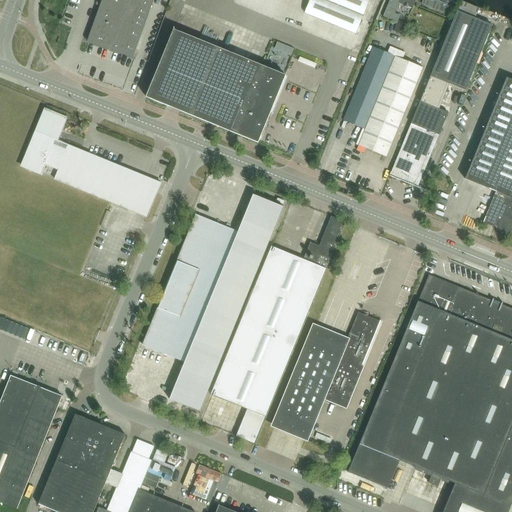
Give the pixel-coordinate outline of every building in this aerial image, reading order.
[(152,0),(102,0),(87,42),(132,58),(152,0)] [(308,0),(304,13),(354,34),(367,0),(308,0)] [(413,9),(416,0),(390,0),(384,17),(398,23),(401,16),(396,14),(400,3),(406,5),(405,6),(413,9)] [(492,25),(458,11),(389,176),(418,188),(448,114),(439,110),(449,85),(465,91),(492,25)] [(258,144),(285,77),(174,31),(147,98),(258,144)] [(373,47),(343,120),(365,129),(362,136),(359,135),(356,144),(386,157),(423,68),(373,47)] [(509,198),(510,198),(511,194),(511,80),(507,78),(465,180),(498,193),(496,197),(494,196),(483,223),(497,229),(509,198)] [(22,167),(30,169),(43,175),(46,165),(45,165),(55,140),(57,141),(66,119),(45,110),(22,167)] [(45,165),(46,165),(58,170),(54,179),(148,218),(161,183),(57,141),(55,140),(45,165)] [(238,232),(196,215),(143,345),(185,362),(170,399),(200,412),(200,411),(283,207),(253,195),(238,232)] [(509,198),(497,229),(511,235),(511,232),(511,198),(510,198),(509,198)] [(300,333),(345,223),(331,217),(330,217),(319,246),(310,242),(303,260),(271,247),(245,311),(300,333)] [(508,511),(511,506),(511,308),(429,275),(348,472),(388,489),(399,460),(433,474),(430,483),(440,487),(443,479),(455,484),(443,511),(508,511)] [(236,437),(254,444),(300,333),(245,311),(211,395),(247,410),(236,437)] [(346,407),(381,321),(380,321),(379,324),(360,316),(356,332),(353,331),(349,342),(347,341),(314,327),(274,425),(307,438),(323,398),(346,407)] [(0,402),(0,501),(17,509),(62,396),(11,376),(0,402)] [(57,511),(93,511),(125,435),(125,434),(76,414),(39,504),(57,511)] [(107,511),(109,511),(130,511),(140,490),(143,483),(147,472),(152,461),(149,460),(154,447),(137,440),(132,453),(131,453),(107,511)] [(157,450),(154,458),(164,463),(168,454),(157,450)] [(147,472),(143,483),(156,489),(160,478),(147,472)] [(194,511),(140,490),(130,511),(194,511)]
